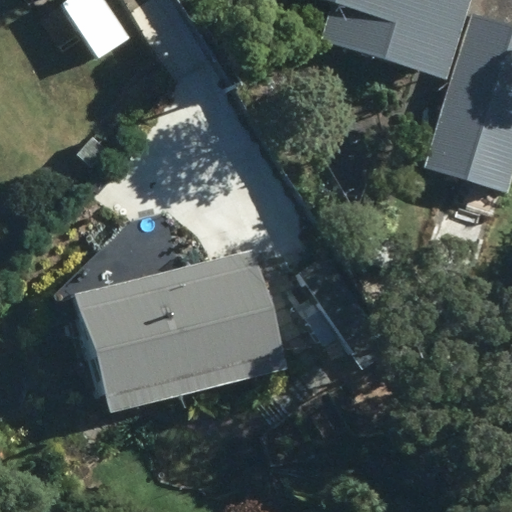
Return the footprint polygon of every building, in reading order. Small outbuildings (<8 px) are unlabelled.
[(324,0),(314,36),(416,65),(435,0),(324,0)] [(418,163),(501,188),(511,150),(511,22),(466,8),(418,163)] [(354,255),(388,266),(396,241),(363,230),(354,255)] [(66,289),(95,408),(280,365),(248,245),(66,289)] [(32,496),(32,511),(71,511),(70,493),(32,496)]
